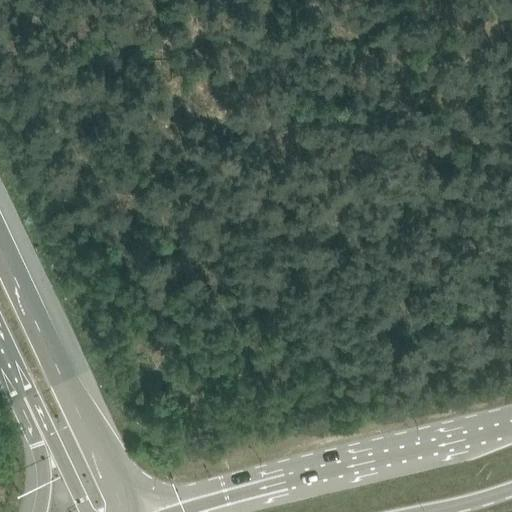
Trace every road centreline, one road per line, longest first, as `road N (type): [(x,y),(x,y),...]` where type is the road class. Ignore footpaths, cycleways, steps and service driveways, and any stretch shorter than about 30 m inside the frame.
road 1 (secondary): [(511,422),(178,511)]
road 2 (motorway): [(118,511),(0,240)]
